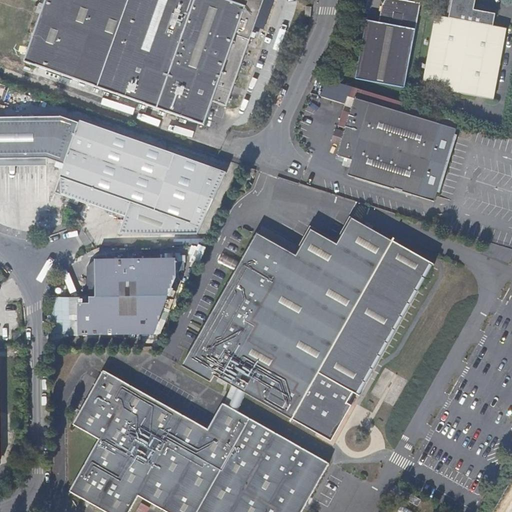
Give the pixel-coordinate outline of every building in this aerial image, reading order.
[(44,0),(23,62),(204,126),(212,102),(226,107),(262,0),(44,0)] [(420,3),(403,0),(384,0),(384,1),(382,3),(379,22),(366,20),(355,79),(404,88),(420,3)] [(451,0),(448,16),(435,14),(422,86),(492,99),(506,27),(492,25),(493,13),(474,10),(475,0),(451,0)] [(410,105),(326,79),(323,90),(355,99),(345,133),(341,146),(338,157),(345,159),(342,166),(350,168),(348,176),(420,198),(445,116),(410,105)] [(53,161),(60,142),(68,120),(61,118),(0,117),(0,159),(47,159),(53,161)] [(65,165),(79,123),(68,120),(60,142),(53,161),(65,165)] [(197,235),(227,172),(80,120),(79,123),(65,165),(60,176),(58,204),(63,206),(76,211),(87,215),(96,190),(131,203),(122,228),(119,235),(197,235)] [(341,146),(345,133),(336,130),(332,144),(341,146)] [(122,228),(131,203),(96,190),(87,215),(122,228)] [(76,211),(63,206),(61,211),(74,215),(76,211)] [(331,438),(348,408),(354,398),(360,401),(435,269),(394,246),(395,243),(393,242),(392,244),(352,222),(337,248),(311,233),(296,259),(256,237),(183,368),(211,385),(215,378),(233,388),(229,395),(237,399),(240,392),(292,421),(291,423),(293,424),(295,421),(324,437),(331,438)] [(167,298),(167,280),(175,280),(175,264),(167,264),(166,260),(101,260),(100,262),(93,262),(94,299),(88,299),(87,301),(76,301),(77,335),(89,335),(89,338),(153,337),(153,311),(163,311),(163,298),(167,298)] [(107,394),(115,381),(102,374),(94,387),(107,394)] [(165,445),(180,418),(115,381),(107,394),(94,387),(86,400),(110,413),(165,445)] [(299,511),(325,466),(221,408),(207,433),(180,418),(165,445),(110,413),(86,400),(71,425),(100,441),(151,471),(136,497),(162,511),(299,511)] [(353,411),(348,408),(331,438),(324,437),(335,444),(353,411)] [(127,511),(136,497),(151,471),(100,441),(68,493),(102,511),(127,511)]
